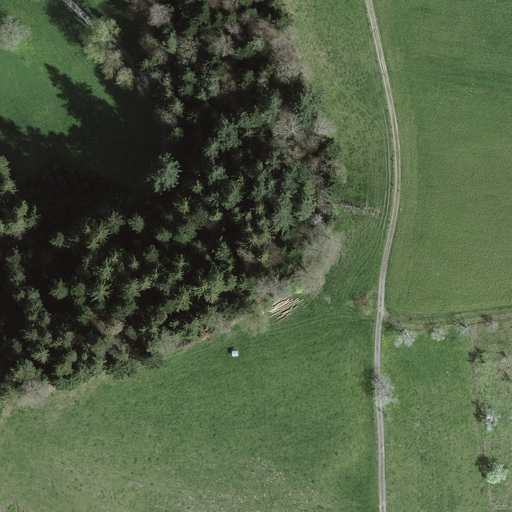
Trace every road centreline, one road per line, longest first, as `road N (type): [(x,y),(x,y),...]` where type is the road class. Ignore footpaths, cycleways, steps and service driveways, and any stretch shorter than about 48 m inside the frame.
road 1 (track): [(368,0),(398,177),(377,347),(382,511)]
road 2 (unclassified): [(0,259),(127,202),(157,169),(162,133),(148,79),(65,0)]
road 3 (track): [(380,309),(408,325),(511,314)]
